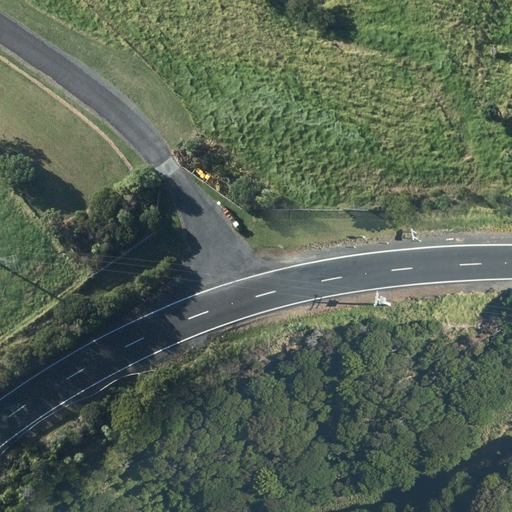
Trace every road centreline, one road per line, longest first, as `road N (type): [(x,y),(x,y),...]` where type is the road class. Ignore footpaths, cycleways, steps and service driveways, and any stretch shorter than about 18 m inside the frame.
road 1 (tertiary): [(0,393),(51,362),(158,321),(282,289),(511,254)]
road 2 (unknown): [(230,302),(199,218),(135,124),(0,25)]
